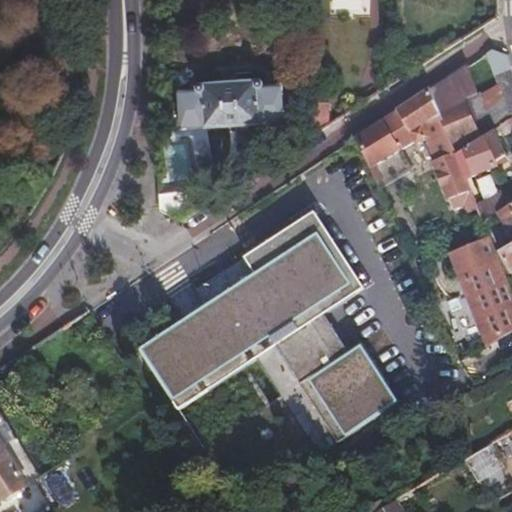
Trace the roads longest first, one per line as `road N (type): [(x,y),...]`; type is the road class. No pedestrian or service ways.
road 1 (residential): [(511,21),(169,242),(125,246),(77,224)]
road 2 (secondary): [(77,224),(111,156),(126,59),(123,0)]
road 3 (secondary): [(0,316),(77,224)]
